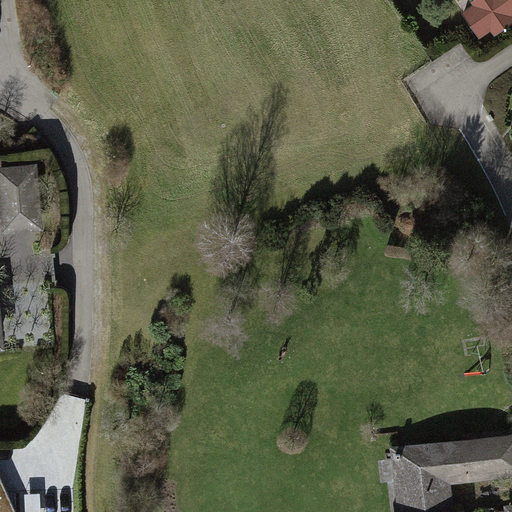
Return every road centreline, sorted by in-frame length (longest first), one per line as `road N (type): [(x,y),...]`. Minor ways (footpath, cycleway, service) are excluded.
road 1 (residential): [(77,389),(85,268),(78,168),(44,115),(0,85)]
road 2 (residential): [(451,92),(511,201)]
